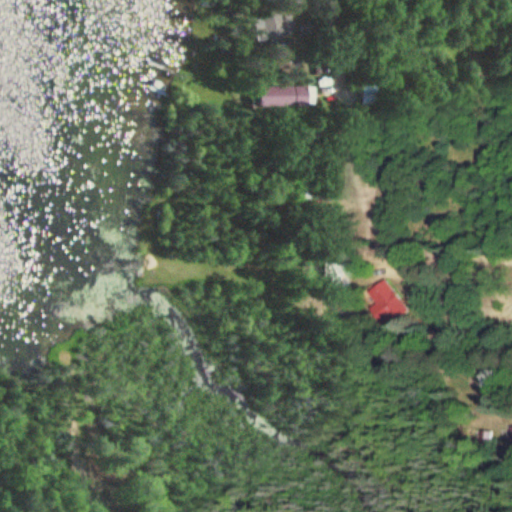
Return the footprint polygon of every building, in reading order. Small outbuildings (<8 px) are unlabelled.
[(257,43),(294,36),(289,13),(253,20),(257,43)] [(297,67),(298,57),(286,56),(285,66),(297,67)] [(315,86),(258,86),(258,106),(315,106),(315,86)] [(330,278),(330,287),(349,287),(349,261),(324,261),(324,278),(330,278)] [(399,316),(401,287),(375,285),(372,313),(399,316)] [(503,386),(503,371),(486,370),(485,386),(503,386)] [(106,485),(104,511),(83,511),(85,483),(106,485)]
